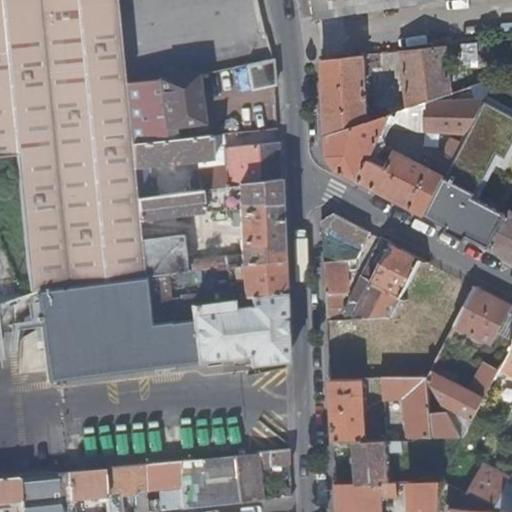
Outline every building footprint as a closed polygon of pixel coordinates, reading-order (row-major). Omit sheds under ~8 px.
[(0,0),(0,156),(16,154),(31,294),(37,292),(37,293),(145,279),(144,277),(143,277),(141,240),(139,221),(137,198),(135,166),(133,143),(128,84),(126,84),(115,0),(0,0)] [(511,0),(313,0),(317,19),(444,0),(511,0)] [(506,61),(511,48),(511,38),(463,44),(465,66),(506,61)] [(447,46),(402,51),(410,108),(430,102),(454,94),(447,46)] [(379,53),(325,60),(323,60),(327,136),(390,115),(389,110),(370,115),(368,68),(380,68),(379,53)] [(275,85),(273,60),(249,65),(254,90),(275,85)] [(199,76),(128,84),(133,143),(168,140),(166,128),(204,124),(199,76)] [(371,159),(359,181),(425,216),(485,101),(496,80),(473,87),(475,100),(430,102),(410,108),(392,114),(387,125),(387,126),(462,135),(457,142),(450,139),(447,145),(440,145),(430,163),(422,159),(420,164),(388,148),(380,163),(371,159)] [(511,146),(511,115),(485,101),(425,216),(492,251),(509,217),(475,198),(497,155),(505,159),(511,146)] [(390,115),(327,136),(328,157),(336,169),(359,181),(371,159),(387,126),(387,125),(392,114),(390,115)] [(218,134),(220,148),(224,149),(266,144),(265,129),(218,134)] [(168,140),(133,143),(135,166),(214,159),(213,149),(220,148),(218,134),(168,140)] [(239,185),(279,180),(278,143),(266,144),(224,149),(225,168),(207,170),(208,180),(200,181),(202,189),(239,185)] [(143,277),(144,277),(170,274),(227,267),(282,260),(279,180),(239,185),(202,189),(202,190),(137,198),(139,221),(239,209),(239,216),(235,216),(235,223),(240,223),(240,256),(186,262),(183,236),(141,240),(143,277)] [(511,211),(509,217),(492,251),(511,260),(511,211)] [(322,222),(326,293),(343,292),(350,292),(347,261),(357,261),(371,233),(336,214),(322,222)] [(392,319),(423,260),(387,241),(384,247),(388,249),(357,312),(352,322),(392,319)] [(189,305),(284,293),(282,260),(227,267),(230,293),(211,296),(210,289),(191,291),(192,296),(183,297),(184,306),(189,305)] [(144,277),(145,279),(148,311),(173,307),(170,274),(144,277)] [(145,279),(37,293),(47,381),(250,356),(251,365),(286,361),(284,293),(189,305),(191,320),(170,323),(169,322),(149,324),(148,311),(145,279)] [(499,334),(511,309),(511,305),(476,287),(456,326),(480,338),(478,344),(491,350),(499,334)] [(326,293),(327,310),(344,309),(343,292),(326,293)] [(0,362),(12,361),(6,304),(0,304),(0,362)] [(346,309),(347,322),(352,322),(357,312),(347,308),(346,309)] [(327,310),(328,323),(347,322),(346,309),(344,309),(327,310)] [(511,341),(511,309),(499,334),(511,341)] [(499,375),(496,380),(506,384),(511,373),(511,359),(509,358),(499,375)] [(445,406),(474,421),(496,380),(499,375),(484,367),(471,391),(433,370),(428,378),(429,380),(445,406)] [(409,440),(464,439),(449,414),(432,415),(429,380),(428,378),(385,379),(385,402),(407,401),(409,440)] [(342,442),(356,441),(369,441),(366,380),(331,380),(335,442),(342,442)] [(388,441),(389,452),(403,452),(402,440),(388,441)] [(390,483),(390,472),(389,452),(388,441),(380,441),(369,441),(356,441),(359,484),(390,483)] [(291,464),(290,449),(269,451),(270,466),(291,464)] [(263,501),(258,452),(234,454),(240,503),(263,501)] [(240,503),(234,454),(178,460),(180,484),(181,488),(183,508),(240,503)] [(180,484),(178,460),(144,463),(147,487),(180,484)] [(149,511),(147,487),(144,463),(104,467),(106,495),(106,496),(107,511),(123,511),(122,494),(136,493),(137,511),(149,511)] [(496,506),(505,488),(497,484),(502,474),(485,464),(469,493),(496,506)] [(106,495),(104,467),(66,471),(68,499),(71,498),(106,495)] [(60,511),(57,471),(20,476),(22,511),(60,511)] [(68,499),(66,471),(59,471),(62,511),(72,511),(71,498),(68,499)] [(410,482),(415,482),(415,471),(390,472),(390,483),(399,483),(410,482)] [(22,511),(20,476),(0,477),(0,500),(12,500),(13,511),(22,511)] [(440,511),(443,481),(415,482),(410,482),(411,511),(440,511)] [(338,485),(339,511),(384,511),(384,497),(400,496),(399,483),(390,483),(359,484),(338,485)] [(506,511),(509,511),(511,511),(511,487),(507,485),(505,488),(496,506),(506,511)] [(162,510),(183,508),(181,488),(160,490),(162,510)]
